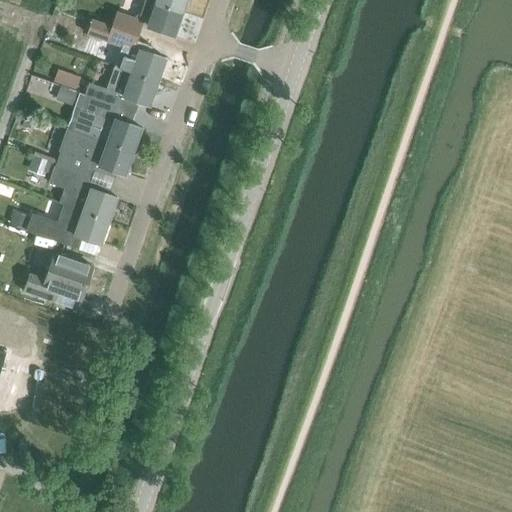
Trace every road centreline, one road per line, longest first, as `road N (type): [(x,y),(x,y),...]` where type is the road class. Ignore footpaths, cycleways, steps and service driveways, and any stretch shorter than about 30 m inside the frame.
road 1 (tertiary): [(137,511),(291,73)]
road 2 (residential): [(203,40),(110,309)]
